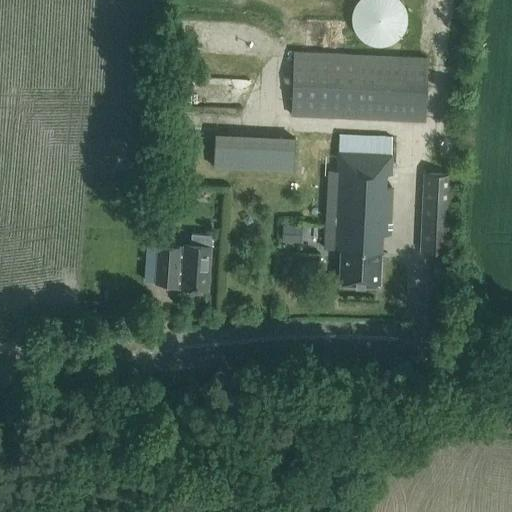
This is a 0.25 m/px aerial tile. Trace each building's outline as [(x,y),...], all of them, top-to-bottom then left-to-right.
[(378,45),(383,45),(387,44),(392,42),(395,40),(397,37),(400,34),(402,31),(404,27),(406,22),(406,16),(405,11),(404,6),(402,3),(400,0),(355,0),(353,4),(352,8),(351,13),(350,17),(351,22),(352,26),(355,32),(359,36),(363,40),(369,43),(373,44),(378,45)] [(423,120),(426,57),(294,51),(291,114),(423,120)] [(220,108),(238,108),(238,90),(220,89),(220,108)] [(389,174),(391,136),(339,134),(337,170),(328,169),(324,248),(340,249),(338,282),(378,284),(380,234),(388,234),(391,186),(384,186),(385,174),(389,174)] [(458,153),(427,151),(426,173),(423,173),(420,248),(446,249),(450,174),(457,174),(458,153)] [(209,244),(210,234),(191,232),(190,243),(183,243),(183,247),(158,245),(155,282),(181,283),(181,287),(207,289),(209,244)] [(470,298),(472,284),(461,282),(459,297),(470,298)]
